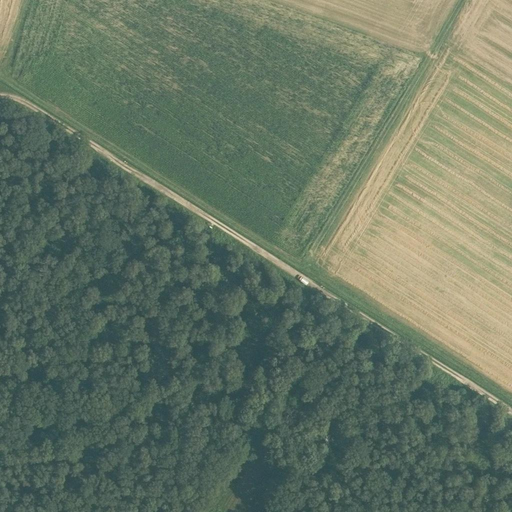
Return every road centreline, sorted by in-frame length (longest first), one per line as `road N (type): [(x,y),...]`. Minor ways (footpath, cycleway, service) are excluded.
road 1 (track): [(0,74),(511,402)]
road 2 (track): [(470,0),(301,268)]
